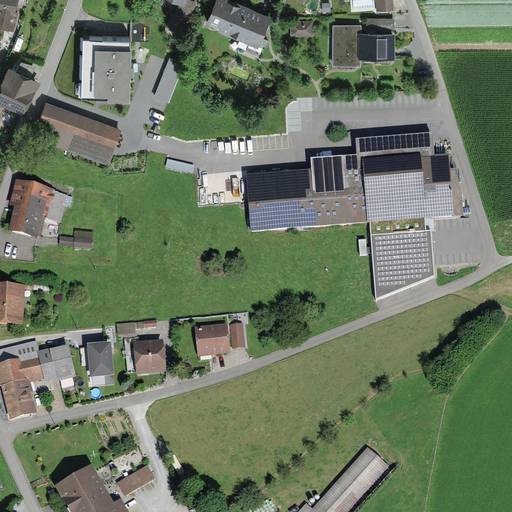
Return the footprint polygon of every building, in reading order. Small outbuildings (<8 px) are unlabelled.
[(0,0),(0,28),(14,31),(17,13),(16,13),(18,0),(0,0)] [(269,19),(222,0),(216,0),(206,25),(257,46),(269,19)] [(302,0),(304,1),(305,0),(376,0),(377,10),(392,9),(391,0),(302,0)] [(333,26),(333,65),(358,65),(358,57),(392,58),(393,20),(367,20),(367,26),(333,26)] [(290,22),(290,34),(313,34),(313,22),(290,22)] [(129,40),(83,39),(81,98),(127,99),(129,40)] [(34,84),(8,71),(0,86),(0,127),(9,133),(34,84)] [(114,149),(120,130),(45,106),(38,124),(114,149)] [(342,172),(247,180),(252,235),(369,225),(377,304),(436,280),(432,233),(429,233),(427,218),(453,216),(448,163),(431,164),(429,139),(357,146),(358,160),(341,161),(342,172)] [(22,188),(10,233),(35,239),(41,217),(58,221),(64,199),(22,188)] [(61,241),(61,247),(90,249),(91,235),(77,234),(77,242),(61,241)] [(0,282),(0,323),(23,325),(25,284),(0,282)] [(135,323),(117,325),(118,335),(136,333),(136,329),(157,327),(157,320),(135,323)] [(243,323),(230,325),(232,348),(245,347),(243,323)] [(227,324),(194,327),(197,355),(230,352),(227,324)] [(166,370),(163,339),(134,342),(137,373),(166,370)] [(0,385),(1,385),(10,419),(37,412),(34,400),(32,400),(30,391),(34,391),(32,383),(44,380),(44,382),(57,379),(58,381),(77,376),(69,344),(38,352),(36,341),(0,350),(0,385)] [(111,341),(87,343),(90,376),(114,374),(111,341)] [(345,511),(388,466),(368,447),(312,508),(307,503),(298,511),(345,511)] [(92,463),(55,485),(71,511),(128,511),(120,497),(114,500),(92,463)] [(118,482),(124,494),(153,478),(147,466),(118,482)]
